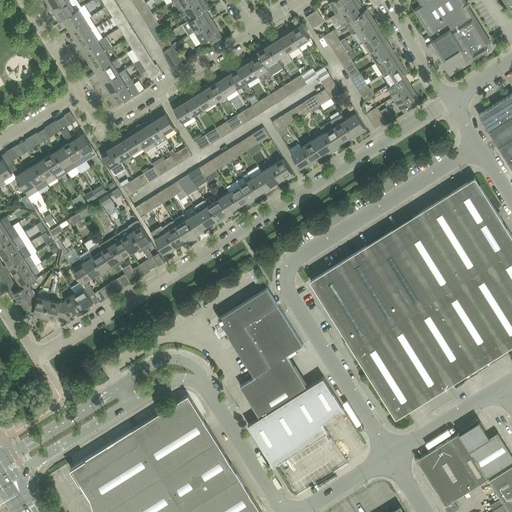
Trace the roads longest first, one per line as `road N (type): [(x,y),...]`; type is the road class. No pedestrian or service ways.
road 1 (residential): [(37,350),(451,99)]
road 2 (unclassified): [(392,454),(289,289),(288,267),(477,145)]
road 3 (residential): [(251,31),(110,120),(96,117),(79,90)]
road 4 (unclassified): [(4,480),(132,402)]
road 5 (unclassified): [(285,511),(207,388)]
road 6 (unclassified): [(121,386),(0,461)]
road 7 (unclassified): [(392,454),(504,386)]
